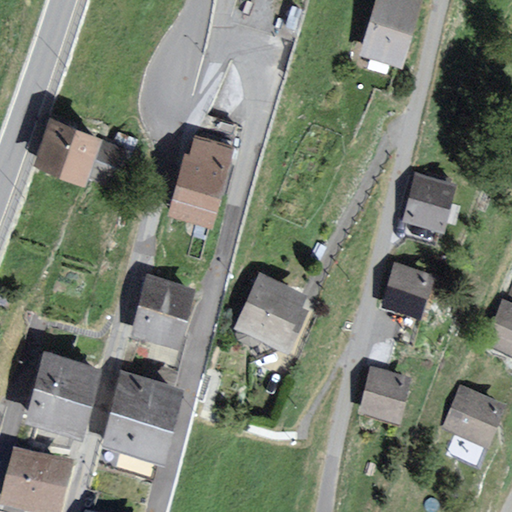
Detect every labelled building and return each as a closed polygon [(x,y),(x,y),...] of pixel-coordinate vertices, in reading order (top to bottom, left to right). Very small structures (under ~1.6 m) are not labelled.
[(433,0),(381,0),(365,54),(413,68),(433,0)] [(114,133),(60,115),(44,163),(98,181),(114,133)] [(244,149),(196,136),(174,213),(223,227),(244,149)] [(468,184),(421,172),(409,221),(456,232),(468,184)] [(444,275),(401,263),(389,308),(432,320),(444,275)] [(203,288),(152,276),(138,337),(189,349),(203,288)] [(301,295),(263,278),(240,328),(287,349),(304,311),(295,307),(301,295)] [(511,289),(490,343),(511,352),(511,289)] [(98,369),(47,354),(28,420),(79,434),(98,369)] [(422,379),(378,369),(368,414),(412,424),(422,379)] [(180,390),(124,374),(105,445),(160,460),(180,390)] [(511,406),(511,402),(465,385),(449,430),(497,447),(511,406)] [(69,461),(16,449),(5,500),(58,511),(69,461)]
